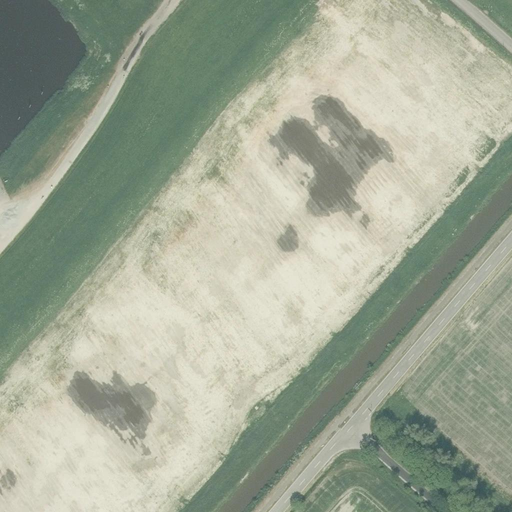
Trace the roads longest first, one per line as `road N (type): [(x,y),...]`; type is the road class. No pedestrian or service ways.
road 1 (secondary): [(340,427),(511,228)]
road 2 (residential): [(340,427),(436,511)]
